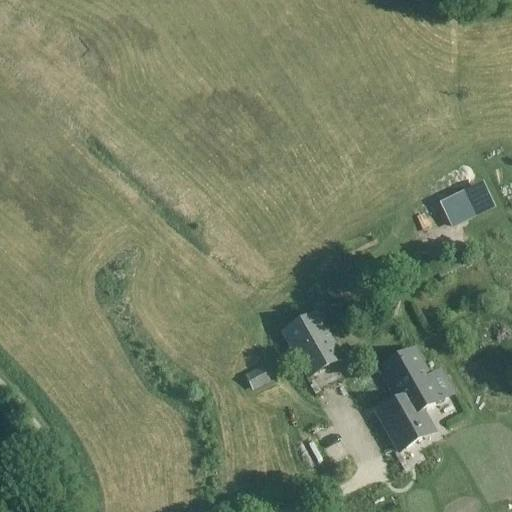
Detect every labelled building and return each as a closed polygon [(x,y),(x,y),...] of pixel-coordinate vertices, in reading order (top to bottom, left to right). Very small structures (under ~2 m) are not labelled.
[(343,250),(362,239),(357,232),(339,243),(343,250)] [(342,299),(354,286),(347,279),(335,292),(342,299)] [(270,289),(264,304),(282,312),(289,297),(270,289)] [(318,326),(287,343),(317,398),(348,381),(318,326)] [(399,408),(384,413),(395,448),(420,440),(411,416),(446,404),(438,380),(430,383),(422,360),(386,372),(399,408)] [(268,375),(269,385),(290,381),(288,371),(268,375)]
